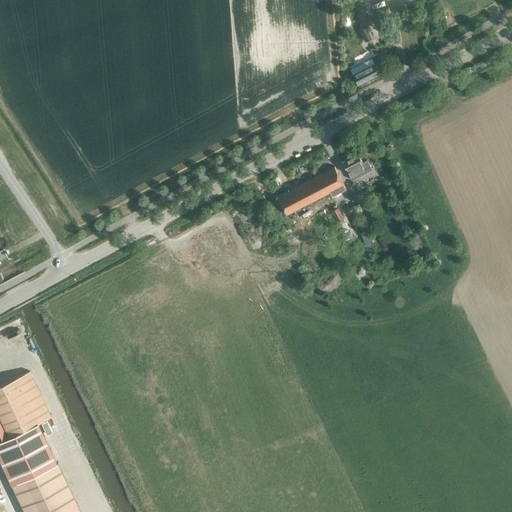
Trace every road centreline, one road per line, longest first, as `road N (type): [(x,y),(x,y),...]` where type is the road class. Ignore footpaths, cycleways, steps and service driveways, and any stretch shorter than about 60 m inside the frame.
road 1 (unclassified): [(67,269),(511,30)]
road 2 (unknown): [(256,169),(289,214),(337,195),(353,178),(327,131)]
road 3 (unclassified): [(0,160),(67,269)]
